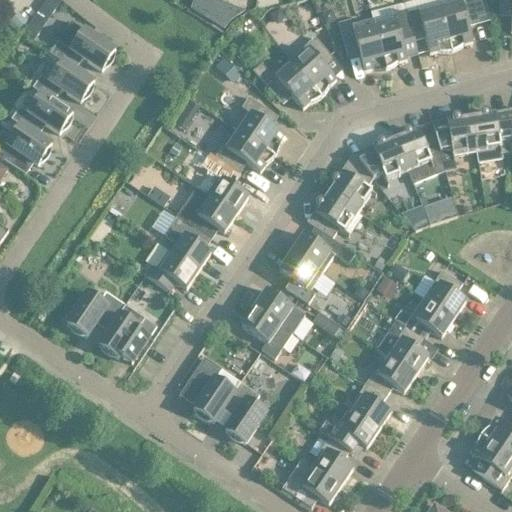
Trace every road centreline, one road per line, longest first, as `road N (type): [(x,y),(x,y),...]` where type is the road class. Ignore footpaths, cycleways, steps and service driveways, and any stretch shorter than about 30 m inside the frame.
road 1 (residential): [(126,416),(340,121),(511,73)]
road 2 (residential): [(0,281),(141,58),(65,0)]
road 3 (residential): [(511,303),(414,457)]
road 4 (residential): [(265,511),(126,416)]
road 5 (residential): [(126,416),(0,322)]
